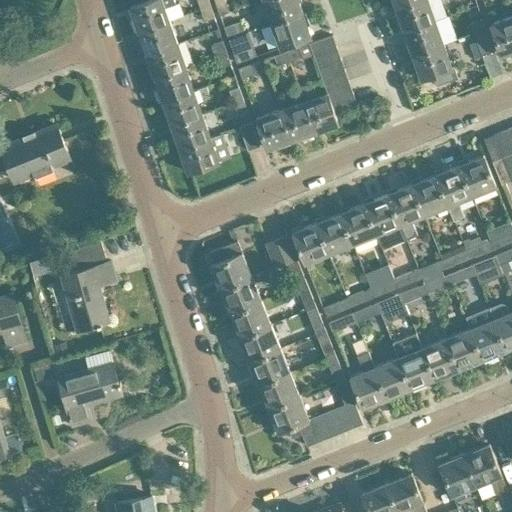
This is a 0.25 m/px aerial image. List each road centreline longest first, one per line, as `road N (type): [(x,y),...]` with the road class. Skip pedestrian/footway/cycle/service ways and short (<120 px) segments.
road 1 (residential): [(221,507),(511,394)]
road 2 (residential): [(159,234),(401,137)]
road 3 (residential): [(0,496),(208,402)]
road 4 (residential): [(159,234),(100,44)]
road 5 (residential): [(208,402),(159,234)]
road 6 (residential): [(401,137),(361,23)]
